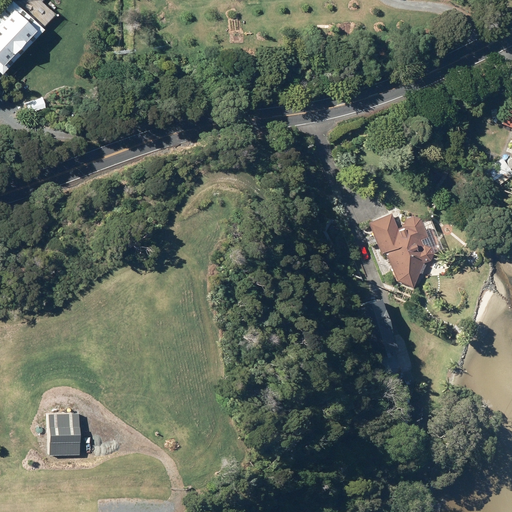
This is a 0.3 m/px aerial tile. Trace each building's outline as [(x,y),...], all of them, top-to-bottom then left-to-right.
[(0,69),(38,30),(32,25),(39,18),(44,23),(55,13),(41,0),(40,0),(24,17),(11,5),(0,15),(0,69)] [(51,65),(42,73),(49,81),(58,74),(51,65)] [(511,139),(507,153),(511,154),(511,105),(504,102),(496,123),(511,129),(511,139)] [(39,104),(18,106),(19,116),(40,114),(39,104)] [(498,157),(477,172),(495,184),(510,174),(498,157)] [(387,213),(365,222),(377,254),(381,252),(393,281),(408,287),(419,262),(425,260),(428,253),(426,247),(420,244),(418,245),(416,239),(422,236),(415,218),(410,215),(402,219),(398,226),(393,228),(387,213)] [(377,298),(354,304),(377,380),(400,373),(377,298)] [(78,454),(76,412),(46,413),(48,455),(78,454)]
